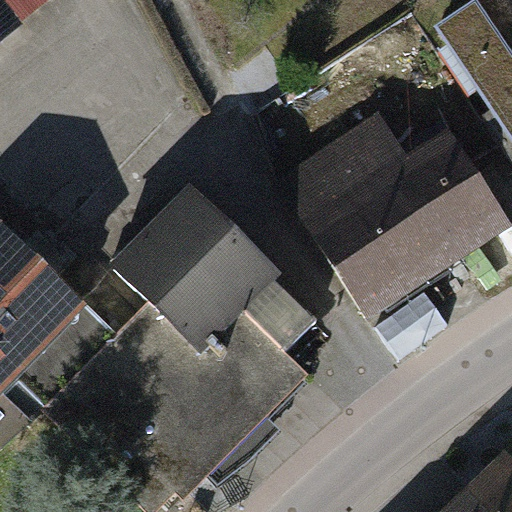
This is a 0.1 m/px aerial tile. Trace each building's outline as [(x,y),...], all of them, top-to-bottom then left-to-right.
[(0,0),(0,44),(26,24),(24,22),(52,0),(0,0)] [(511,47),(480,0),(476,0),(437,26),(511,138),(511,47)] [(290,180),(377,312),(511,222),(511,204),(465,134),(418,165),(386,117),(290,180)] [(0,247),(0,435),(48,387),(175,511),(177,511),(323,365),(304,347),(334,317),(201,187),(123,265),(158,299),(121,336),(102,318),(114,306),(27,220),(0,247)] [(511,511),(511,447),(445,511),(511,511)]
